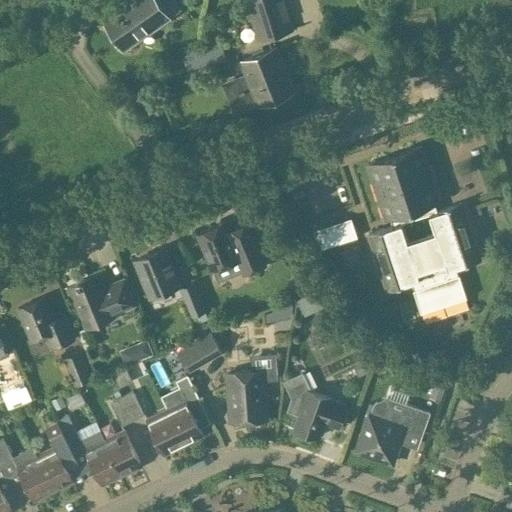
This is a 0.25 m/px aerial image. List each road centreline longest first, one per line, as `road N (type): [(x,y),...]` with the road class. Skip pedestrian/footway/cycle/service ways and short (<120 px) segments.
road 1 (unclassified): [(0,246),(379,95),(511,62)]
road 2 (residential): [(122,511),(232,459),(291,460),(437,511)]
road 3 (residential): [(449,511),(495,397),(511,375)]
